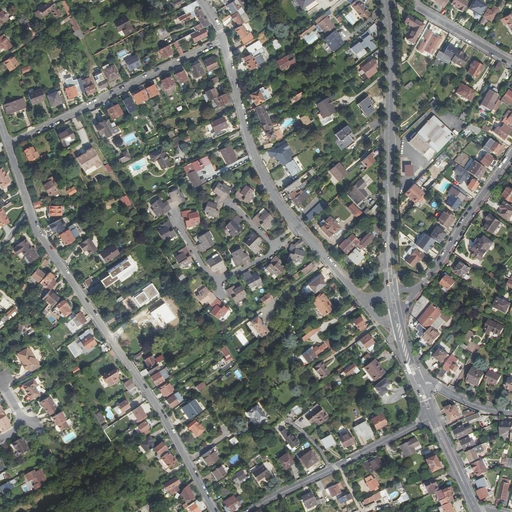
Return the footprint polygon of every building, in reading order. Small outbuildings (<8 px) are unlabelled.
[(230,14),(236,10),(237,9),(235,6),(240,3),(238,0),(233,0),(225,6),(230,14)] [(314,0),(294,0),(301,10),(305,8),(307,11),(306,12),(309,16),(317,10),(315,6),(318,5),(314,0)] [(358,0),(351,5),(363,21),(370,15),(358,0)] [(439,5),(444,8),(448,0),(433,0),(439,4),(439,5)] [(462,13),(468,3),(463,0),(452,0),(451,4),(456,6),(455,8),(458,10),(457,10),(462,13)] [(480,16),(486,6),(475,0),(473,0),(468,9),(472,11),(472,10),(475,12),(474,13),(475,13),(480,16)] [(39,11),(43,17),(51,11),(52,11),(53,13),(57,19),(62,16),(52,1),(39,11)] [(199,7),(195,1),(183,8),(186,14),(199,7)] [(73,15),(66,2),(63,4),(69,17),(73,15)] [(178,18),(181,24),(195,17),(197,20),(199,24),(193,27),(195,32),(203,28),(210,25),(206,20),(204,16),(199,7),(186,14),(178,18)] [(352,25),(356,21),(348,12),(352,9),(350,7),(345,11),(347,13),(344,16),(352,25)] [(495,14),(487,10),(483,16),(491,21),(495,14)] [(0,25),(9,19),(3,11),(0,13),(0,25)] [(240,18),(237,12),(230,16),(233,21),(234,20),(238,25),(243,22),(243,23),(246,21),(243,16),(240,18)] [(507,23),(511,31),(511,13),(501,20),(504,25),(507,23)] [(323,14),(314,21),(325,34),(334,27),(323,14)] [(65,20),(67,22),(70,20),(74,26),(73,27),(75,32),(80,29),(74,16),(73,15),(69,17),(65,20)] [(30,23),(26,16),(19,21),(24,28),(30,23)] [(406,40),(413,44),(424,25),(408,16),(404,22),(413,28),(406,40)] [(123,30),(125,35),(133,31),(126,17),(115,23),(119,31),(123,30)] [(246,31),(241,24),(234,29),(243,43),(250,39),(248,36),(251,34),(248,29),(246,31)] [(313,24),(298,36),(301,39),(316,27),(313,24)] [(203,28),(195,32),(190,35),(194,43),(207,37),(206,34),(208,33),(206,30),(204,31),(203,28)] [(335,30),(323,39),(326,43),(327,42),(330,45),(329,46),(333,51),(344,42),(340,38),(337,35),(338,34),(335,30)] [(351,47),(356,58),(366,54),(364,47),(368,46),(370,50),(375,48),(369,31),(356,36),(359,44),(351,47)] [(8,50),(12,46),(4,35),(0,37),(0,49),(5,46),(8,50)] [(425,35),(421,43),(435,51),(440,44),(425,35)] [(183,54),(177,41),(173,43),(179,56),(183,54)] [(303,44),(286,54),(287,56),(285,58),(284,57),(276,61),(280,69),(284,67),(285,69),(295,64),(292,58),(297,55),(296,52),(304,47),(303,44)] [(168,45),(159,50),(163,58),(172,54),(168,45)] [(444,54),(452,59),(457,50),(449,46),(444,54)] [(346,52),(349,57),(354,54),(350,49),(346,52)] [(452,59),(450,61),(462,68),(468,58),(463,55),(462,56),(461,56),(462,55),(463,53),(462,53),(457,50),(452,59)] [(257,66),(251,54),(247,56),(243,59),(249,70),(257,66)] [(136,66),(138,67),(141,65),(136,55),(124,61),(129,71),(134,69),(134,68),(136,66)] [(13,56),(4,62),(10,71),(19,65),(13,56)] [(209,72),(220,66),(217,60),(215,61),(213,57),(204,61),(209,72)] [(364,61),(358,65),(361,68),(368,77),(376,71),(374,68),(374,66),(376,66),(376,65),(375,63),(375,62),(373,59),(366,63),(364,61)] [(467,72),(476,78),(483,67),(474,61),(467,72)] [(195,78),(204,74),(199,64),(190,68),(195,78)] [(114,65),(104,70),(109,81),(119,76),(114,65)] [(180,84),(189,79),(184,70),(175,75),(180,84)] [(108,86),(102,73),(97,76),(99,79),(96,81),(101,89),(108,86)] [(96,91),(90,77),(82,81),(88,94),(96,91)] [(162,81),(163,84),(165,89),(175,85),(171,77),(162,81)] [(78,82),(70,85),(71,87),(66,89),(69,98),(82,94),(78,82)] [(165,89),(163,84),(160,85),(163,91),(164,90),(166,90),(168,94),(172,92),(172,90),(175,89),(173,86),(175,85),(165,89)] [(147,89),(150,97),(159,93),(155,85),(147,89)] [(470,101),(475,92),(466,87),(461,96),(470,101)] [(205,92),(209,101),(216,98),(218,97),(214,88),(205,92)] [(45,99),(41,89),(28,94),(32,105),(45,99)] [(258,90),(249,95),(255,106),(264,101),(258,90)] [(498,99),(499,97),(496,95),(490,91),(488,90),(479,106),(490,113),(492,109),(495,105),(498,99)] [(501,99),(509,104),(510,105),(511,101),(511,93),(507,90),(501,99)] [(52,107),(65,101),(60,91),(48,96),(52,107)] [(291,102),(302,95),(300,91),(288,97),(291,102)] [(133,96),(137,104),(145,100),(141,92),(133,96)] [(218,97),(216,98),(217,99),(215,100),(218,108),(232,101),(227,92),(218,97)] [(356,105),(366,117),(374,110),(371,106),(375,103),(369,95),(356,105)] [(122,100),(131,117),(138,114),(135,109),(136,109),(130,96),(122,100)] [(328,97),(316,103),(320,111),(319,112),(322,117),(326,115),(328,116),(330,115),(330,113),(333,111),(331,107),(332,106),(328,97)] [(4,105),(7,114),(27,108),(24,99),(4,105)] [(254,108),(253,108),(262,128),(263,128),(270,124),(261,104),(254,108)] [(107,110),(112,120),(122,114),(118,105),(107,110)] [(139,106),(135,108),(140,117),(144,116),(139,106)] [(312,122),(307,114),(301,117),(306,125),(312,122)] [(426,122),(427,123),(408,143),(429,162),(454,135),(434,116),(430,119),(429,118),(426,122)] [(223,118),(211,123),(212,124),(215,133),(216,133),(218,132),(219,134),(223,132),(222,130),(228,127),(223,118)] [(503,123),(507,126),(511,129),(511,127),(511,123),(507,120),(504,118),(501,122),(503,123)] [(96,126),(100,134),(108,130),(104,121),(103,121),(103,120),(100,122),(100,123),(99,123),(100,124),(96,126)] [(277,125),(275,121),(270,124),(263,128),(264,130),(261,131),(263,136),(266,135),(267,137),(269,136),(271,137),(273,136),(274,137),(276,138),(281,135),(282,134),(279,128),(279,127),(278,125),(277,125)] [(503,139),(509,131),(505,129),(507,126),(503,123),(503,124),(499,129),(496,133),(496,134),(503,139)] [(213,134),(215,133),(212,124),(206,126),(213,134)] [(347,126),(336,135),(346,148),(354,142),(349,134),(348,132),(351,130),(347,126)] [(76,140),(71,129),(66,131),(59,134),(65,146),(76,140)] [(133,133),(123,137),(125,143),(135,139),(133,133)] [(173,143),(175,146),(184,142),(182,140),(180,135),(177,137),(170,140),(172,143),(173,143)] [(281,162),(283,164),(290,160),(288,158),(288,157),(293,154),(284,140),(267,151),(271,158),(275,156),(279,163),(281,162)] [(341,150),(345,147),(339,140),(336,142),(341,150)] [(494,142),(490,149),(496,154),(501,147),(494,142)] [(231,146),(221,150),(228,165),(237,160),(235,156),(236,156),(235,155),(231,146)] [(37,152),(35,152),(33,147),(25,151),(30,160),(39,156),(37,152)] [(92,147),(75,157),(86,175),(102,166),(92,147)] [(149,154),(152,159),(156,157),(157,159),(162,168),(170,164),(162,148),(149,154)] [(366,168),(378,158),(372,151),(361,162),(366,168)] [(492,157),(486,153),(483,157),(482,156),(480,158),(481,160),(480,162),(487,167),(492,159),(491,158),(492,157)] [(212,165),(207,156),(200,160),(204,169),(212,165)] [(290,160),(283,164),(291,177),(300,171),(292,158),(290,160)] [(144,159),(128,165),(130,172),(147,165),(144,159)] [(193,163),(194,165),(196,170),(197,172),(204,169),(200,160),(193,163)] [(467,171),(478,179),(486,169),(474,161),(467,171)] [(347,174),(338,163),(329,170),(335,177),(334,178),(338,182),(347,174)] [(187,175),(195,171),(192,165),(184,169),(187,175)] [(404,176),(413,176),(413,165),(404,165),(404,176)] [(10,182),(3,168),(0,170),(0,184),(1,187),(2,186),(4,189),(11,185),(9,182),(10,182)] [(194,188),(203,184),(202,182),(201,183),(195,171),(187,175),(194,188)] [(415,184),(419,187),(429,176),(424,172),(415,184)] [(54,180),(51,174),(47,176),(50,182),(44,185),(49,195),(50,194),(51,196),(54,194),(55,196),(56,196),(57,197),(59,196),(59,195),(59,194),(58,190),(57,190),(52,181),(54,180)] [(460,187),(466,179),(459,174),(453,181),(460,187)] [(430,178),(422,186),(427,190),(434,181),(430,178)] [(472,178),(466,186),(473,190),(478,183),(472,178)] [(285,188),(289,193),(301,185),(297,179),(285,188)] [(366,196),(361,190),(362,189),(366,185),(360,179),(345,194),(356,205),(366,196)] [(289,193),(288,194),(291,199),(296,196),(295,194),(307,185),(305,182),(301,185),(289,193)] [(221,209),(223,203),(227,198),(224,196),(226,193),(227,194),(229,192),(231,189),(223,184),(222,186),(219,183),(213,192),(218,195),(215,199),(214,204),(207,202),(204,212),(208,213),(207,215),(216,218),(218,212),(217,211),(218,208),(221,209)] [(413,185),(404,194),(407,198),(409,197),(415,203),(423,195),(413,185)] [(234,196),(239,200),(241,197),(243,199),(242,200),(247,204),(253,196),(251,195),(254,192),(246,186),(242,191),(239,189),(234,196)] [(77,192),(74,187),(67,191),(71,198),(74,196),(73,194),(77,192)] [(457,206),(459,205),(464,197),(451,188),(448,192),(452,195),(450,198),(445,204),(454,211),(457,206)] [(166,212),(171,208),(177,206),(176,204),(179,202),(179,204),(185,201),(182,192),(180,193),(178,189),(169,193),(171,199),(167,201),(163,204),(159,199),(151,205),(154,209),(152,210),(158,217),(163,213),(162,213),(165,211),(166,212)] [(296,196),(291,199),(294,204),(293,204),(295,207),(303,201),(298,194),(296,196)] [(326,206),(322,201),(305,217),(310,221),(326,206)] [(511,215),(511,206),(505,201),(497,212),(509,220),(511,215)] [(357,208),(352,204),(347,209),(357,218),(362,213),(357,208)] [(61,215),(61,205),(50,205),(50,216),(61,215)] [(0,224),(1,226),(9,220),(7,218),(6,216),(7,215),(2,208),(0,208),(0,224)] [(185,221),(186,227),(195,225),(195,223),(199,222),(197,212),(191,214),(190,210),(181,212),(183,218),(186,218),(186,221),(185,221)] [(444,211),(436,222),(446,229),(454,218),(444,211)] [(261,216),(258,213),(252,219),(256,224),(259,222),(261,225),(260,225),(264,230),(271,223),(269,221),(272,219),(265,212),(261,216)] [(485,227),(494,233),(502,223),(490,214),(487,219),(490,221),(485,227)] [(237,226),(238,224),(241,221),(236,216),(225,226),(231,232),(235,236),(241,230),(240,229),(237,226)] [(334,222),(330,217),(326,221),(324,219),(320,223),(323,226),(321,229),(329,237),(333,233),(336,237),(342,231),(340,229),(340,228),(336,224),(339,221),(337,219),(334,222)] [(51,232),(55,231),(56,232),(66,228),(62,219),(47,224),(51,232)] [(171,231),(170,228),(172,226),(169,221),(161,225),(163,228),(158,232),(163,240),(167,238),(167,240),(176,235),(172,230),(171,231)] [(378,235),(378,222),(369,232),(373,237),(375,235),(378,235)] [(435,227),(428,236),(433,240),(437,243),(440,239),(444,234),(435,227)] [(75,238),(72,232),(69,229),(60,235),(62,240),(60,241),(63,246),(75,238)] [(358,243),(361,246),(364,249),(367,246),(366,245),(373,237),(369,232),(358,243)] [(428,236),(422,232),(414,244),(415,246),(424,253),(427,248),(430,245),(433,240),(428,236)] [(213,245),(209,239),(206,233),(199,237),(200,239),(202,243),(200,244),(196,246),(200,252),(213,245)] [(254,234),(249,239),(244,244),(255,255),(260,250),(257,247),(256,245),(258,242),(260,241),(254,234)] [(474,257),(475,257),(476,257),(481,260),(494,243),(485,236),(481,241),(480,240),(477,244),(476,244),(473,249),(475,251),(474,253),(473,254),(472,255),(473,256),(473,257),(474,257)] [(80,243),(83,249),(85,248),(86,249),(90,255),(97,250),(89,238),(80,243)] [(22,251),(25,256),(27,255),(32,262),(39,257),(35,252),(37,251),(35,248),(32,249),(26,239),(17,245),(18,246),(14,249),(17,254),(22,251)] [(303,243),(300,240),(294,245),(291,244),(289,250),(292,251),(290,254),(289,254),(288,260),(297,263),(297,261),(301,262),(304,252),(298,250),(299,247),(303,243)] [(338,247),(346,254),(352,248),(345,241),(338,247)] [(100,253),(106,262),(119,253),(113,245),(100,253)] [(184,266),(192,261),(189,256),(188,257),(187,254),(189,252),(185,247),(178,251),(180,254),(175,258),(180,266),(183,264),(184,266)] [(245,264),(250,261),(246,253),(243,255),(240,249),(231,254),(233,258),(231,258),(235,267),(241,264),(240,263),(243,261),(245,264)] [(411,267),(415,261),(417,259),(419,260),(422,256),(415,249),(404,261),(411,267)] [(348,257),(347,256),(343,260),(351,268),(362,257),(355,250),(348,257)] [(37,262),(40,264),(47,255),(45,253),(37,262)] [(279,266),(282,263),(276,257),(271,261),(273,263),(271,265),(270,264),(265,269),(272,276),(273,274),(276,277),(284,270),(279,266)] [(217,268),(218,270),(220,274),(226,270),(219,258),(213,261),(207,264),(211,271),(213,270),(217,268)] [(111,269),(121,284),(132,277),(122,262),(111,269)] [(461,263),(455,271),(464,278),(470,269),(461,263)] [(307,265),(299,270),(303,275),(305,274),(304,272),(310,269),(307,265)] [(44,275),(37,269),(31,276),(38,282),(44,275)] [(45,286),(52,279),(54,276),(49,272),(40,282),(45,286)] [(252,278),(250,275),(249,272),(242,275),(249,288),(255,285),(261,282),(257,275),(255,276),(252,278)] [(445,286),(449,290),(456,282),(448,275),(441,283),(445,286)] [(48,292),(50,290),(56,283),(52,279),(45,286),(42,289),(45,291),(46,290),(48,292)] [(91,291),(88,286),(94,283),(92,279),(82,285),(87,294),(91,291)] [(141,306),(146,303),(145,301),(151,297),(152,299),(159,294),(152,283),(141,291),(142,292),(141,293),(140,292),(134,296),(132,294),(127,297),(131,303),(136,300),(141,306)] [(332,284),(328,287),(332,292),(336,289),(332,284)] [(233,286),(226,290),(229,296),(231,295),(233,297),(231,298),(235,303),(243,299),(242,297),(246,295),(240,286),(235,289),(233,286)] [(207,301),(210,305),(214,307),(210,313),(218,319),(221,316),(222,317),(228,310),(223,306),(222,307),(220,305),(221,303),(216,299),(212,294),(210,295),(208,293),(209,292),(206,287),(198,292),(199,294),(196,297),(202,305),(207,301)] [(48,292),(43,298),(48,302),(54,294),(50,290),(48,292)] [(260,299),(264,305),(271,300),(269,298),(272,297),(269,292),(260,299)] [(323,316),(333,308),(321,293),(311,301),(323,316)] [(59,298),(54,294),(48,302),(50,303),(45,308),(48,311),(59,298)] [(506,301),(502,300),(497,298),(493,307),(507,313),(510,303),(506,301)] [(63,301),(63,300),(56,306),(64,316),(70,312),(66,308),(68,307),(66,304),(68,303),(65,299),(63,301)] [(136,300),(131,303),(131,304),(134,302),(139,309),(141,307),(141,306),(136,300)] [(418,334),(422,338),(423,337),(431,328),(433,326),(440,317),(445,311),(434,302),(416,323),(416,327),(417,327),(416,328),(420,332),(418,334)] [(15,306),(0,318),(4,323),(10,319),(12,317),(11,315),(14,313),(18,310),(15,306)] [(440,317),(445,321),(445,322),(450,316),(445,311),(440,317)] [(80,312),(76,315),(79,319),(82,324),(86,321),(80,312)] [(263,325),(261,322),(256,316),(249,321),(261,337),(268,331),(263,325)] [(365,327),(363,324),(364,323),(359,317),(353,322),(357,328),(358,328),(360,331),(365,327)] [(440,317),(433,326),(438,330),(445,321),(440,317)] [(22,337),(32,330),(25,319),(15,326),(22,337)] [(491,330),(500,335),(504,327),(489,320),(484,331),(489,334),(491,330)] [(312,330),(306,334),(302,338),(304,341),(317,331),(314,328),(312,330)] [(440,335),(436,332),(431,328),(423,337),(432,345),(440,335)] [(469,341),(474,332),(469,330),(465,338),(469,341)] [(90,335),(81,341),(87,350),(96,344),(90,335)] [(367,335),(356,343),(361,349),(363,347),(365,349),(366,348),(369,352),(374,348),(374,346),(372,344),(373,343),(367,335)] [(334,353),(325,340),(323,342),(325,344),(328,348),(329,350),(332,354),(334,353)] [(75,341),(67,345),(74,358),(82,354),(75,341)] [(130,348),(134,355),(142,350),(138,343),(130,348)] [(224,344),(216,349),(217,351),(220,349),(226,357),(230,354),(224,344)] [(455,351),(446,364),(455,371),(459,366),(454,363),(457,358),(462,362),(464,364),(471,353),(459,345),(455,351)] [(323,353),(324,354),(329,350),(328,348),(325,351),(321,347),(321,346),(317,349),(316,347),(311,351),(311,350),(301,357),(306,364),(312,359),(311,358),(315,356),(315,355),(320,352),(322,354),(323,353)] [(18,359),(21,361),(23,364),(25,368),(25,369),(30,371),(38,367),(35,362),(36,360),(34,359),(32,357),(33,354),(30,349),(26,348),(17,353),(17,354),(17,356),(18,359)] [(449,354),(441,348),(434,358),(439,362),(440,360),(443,363),(449,354)] [(144,360),(149,367),(157,362),(164,358),(162,355),(154,359),(152,355),(151,355),(150,353),(143,357),(145,359),(144,360)] [(368,354),(358,361),(361,364),(370,357),(368,354)] [(385,372),(380,365),(378,363),(374,359),(365,367),(369,372),(368,373),(375,381),(385,372)] [(157,362),(149,367),(140,372),(143,376),(153,371),(153,372),(156,370),(160,368),(157,362)] [(322,363),(323,363),(322,362),(313,368),(316,373),(317,372),(322,379),(329,373),(326,369),(322,363)] [(356,374),(359,371),(353,364),(343,371),(346,375),(353,370),(356,374)] [(455,371),(446,364),(445,365),(449,368),(447,370),(453,374),(455,371)] [(442,377),(444,375),(447,370),(449,368),(445,365),(438,375),(442,378),(442,377)] [(114,369),(103,376),(109,386),(119,380),(117,377),(118,376),(114,369)] [(466,381),(478,387),(484,374),(472,369),(466,381)] [(489,371),(485,380),(490,383),(491,381),(495,383),(497,384),(501,376),(497,374),(489,371)] [(165,380),(160,372),(151,377),(156,385),(165,380)] [(33,378),(22,384),(30,399),(39,394),(35,386),(37,385),(33,378)] [(124,383),(128,390),(135,386),(130,379),(124,383)] [(478,387),(466,381),(465,384),(477,390),(478,387)] [(374,388),(381,396),(387,391),(380,383),(374,388)] [(172,386),(170,388),(167,384),(159,388),(165,396),(169,393),(169,394),(173,392),(172,390),(174,389),(172,386)] [(128,390),(128,391),(131,395),(138,391),(135,386),(128,390)] [(171,408),(178,403),(173,395),(166,400),(171,408)] [(50,410),(52,414),(57,411),(55,408),(56,407),(52,399),(51,400),(49,396),(40,401),(43,405),(45,407),(44,408),(47,412),(50,410)] [(189,418),(202,409),(194,399),(182,408),(189,418)] [(125,400),(117,405),(122,413),(130,408),(125,400)] [(254,416),(259,423),(267,417),(257,404),(246,412),(251,418),(254,416)] [(328,418),(317,404),(303,415),(310,424),(314,420),(317,418),(321,423),(321,424),(328,418)] [(291,410),(295,415),(300,411),(296,405),(291,410)] [(445,408),(451,420),(461,416),(455,405),(452,406),(451,405),(445,408)] [(140,409),(129,417),(133,423),(144,415),(140,409)] [(95,414),(100,423),(105,420),(101,411),(98,413),(95,414)] [(52,417),(56,423),(57,425),(56,425),(55,427),(57,431),(59,431),(68,426),(65,420),(66,419),(62,412),(52,417)] [(476,413),(466,418),(468,422),(481,416),(479,412),(476,413)] [(9,422),(8,419),(5,415),(4,416),(0,418),(0,425),(0,426),(0,425),(0,428),(1,431),(3,431),(11,427),(9,422)] [(377,431),(387,425),(382,415),(371,421),(377,431)] [(191,428),(196,436),(204,430),(200,424),(199,425),(195,420),(187,426),(190,429),(191,428)] [(141,433),(149,427),(145,421),(138,426),(141,433)] [(363,435),(365,439),(373,434),(366,421),(354,428),(358,437),(363,435)] [(501,435),(511,430),(511,421),(501,421),(501,435)] [(455,432),(458,438),(473,431),(472,428),(466,430),(464,426),(461,427),(461,429),(455,432)] [(149,427),(141,433),(144,436),(151,431),(149,427)] [(288,443),(286,445),(291,452),(295,449),(294,447),(299,443),(295,438),(294,439),(290,433),(289,435),(284,429),(280,432),(288,443)] [(345,447),(348,446),(354,442),(349,433),(340,438),(345,447)] [(324,447),(334,442),(330,434),(320,439),(324,447)] [(147,452),(156,445),(151,440),(153,438),(150,435),(140,443),(147,452)] [(235,436),(229,440),(233,445),(238,441),(235,436)] [(464,445),(462,446),(464,450),(477,444),(474,439),(474,438),(471,439),(470,436),(461,440),(464,445)] [(25,446),(23,443),(21,438),(12,444),(15,449),(16,448),(19,455),(23,452),(24,454),(29,451),(26,445),(25,446)] [(414,447),(420,445),(421,445),(417,438),(401,445),(407,457),(417,453),(416,451),(414,447)] [(156,456),(159,460),(161,458),(168,452),(169,451),(166,448),(166,447),(162,442),(153,449),(158,455),(156,456)] [(471,461),(479,457),(475,448),(467,452),(471,461)] [(204,459),(203,460),(207,466),(218,459),(211,449),(202,456),(204,459)] [(300,459),(307,468),(318,460),(311,451),(300,459)] [(170,455),(168,452),(161,458),(169,468),(176,462),(170,454),(170,455)] [(278,460),(282,465),(291,459),(287,454),(278,460)] [(436,461),(434,456),(425,461),(427,465),(431,472),(440,468),(437,461),(436,461)] [(364,464),(369,473),(382,466),(377,457),(364,464)] [(488,471),(483,458),(473,463),(474,464),(473,464),(475,468),(476,468),(479,475),(483,473),(488,471)] [(294,464),(291,459),(282,465),(285,470),(294,464)] [(217,479),(226,473),(221,465),(212,471),(217,479)] [(263,465),(252,473),(257,481),(265,476),(266,478),(270,475),(263,465)] [(221,494),(223,497),(251,478),(249,475),(247,477),(241,470),(233,476),(235,479),(233,480),(235,483),(228,487),(224,490),(225,491),(222,493),(221,494)] [(25,475),(28,482),(33,479),(43,475),(40,471),(34,474),(33,471),(25,475)] [(479,475),(475,477),(476,480),(480,489),(478,490),(481,498),(492,494),(490,491),(488,492),(486,486),(489,485),(485,476),(484,476),(483,473),(479,475)] [(43,475),(33,479),(36,485),(33,486),(33,487),(46,480),(43,475)] [(368,482),(367,483),(371,490),(376,488),(375,487),(379,485),(376,478),(373,479),(368,482)] [(168,490),(171,495),(178,490),(172,479),(166,483),(169,489),(168,490)] [(423,484),(425,488),(435,484),(433,479),(423,484)] [(9,482),(2,485),(4,490),(11,487),(11,486),(10,485),(12,484),(15,482),(14,480),(9,482)] [(46,480),(33,487),(35,490),(44,486),(42,483),(46,481),(46,480)] [(501,483),(498,498),(506,499),(510,483),(505,482),(504,483),(501,483)] [(337,484),(328,488),(332,497),(341,493),(339,488),(341,487),(340,483),(337,484)] [(435,484),(425,488),(426,491),(427,490),(429,495),(438,491),(435,486),(436,486),(435,484)] [(182,496),(189,492),(190,491),(189,489),(187,485),(183,489),(179,495),(181,496),(182,496)] [(449,502),(453,501),(449,493),(451,492),(450,488),(441,492),(446,504),(449,502)] [(189,492),(182,496),(185,503),(193,499),(189,492)] [(396,500),(397,504),(409,500),(407,492),(399,494),(401,499),(396,500)] [(307,509),(321,502),(320,500),(318,496),(313,498),(311,493),(302,497),(307,509)] [(378,493),(363,500),(364,503),(363,503),(364,506),(368,504),(367,503),(374,500),(374,501),(380,498),(378,493)] [(351,499),(349,494),(338,499),(340,503),(351,499)] [(239,506),(239,505),(235,498),(233,496),(224,501),(226,505),(230,511),(231,511),(235,509),(237,508),(239,506)] [(235,498),(239,505),(244,503),(240,496),(235,498)] [(446,504),(438,508),(439,511),(452,511),(449,502),(446,504)] [(200,511),(193,503),(192,503),(187,507),(190,511),(200,511)]
